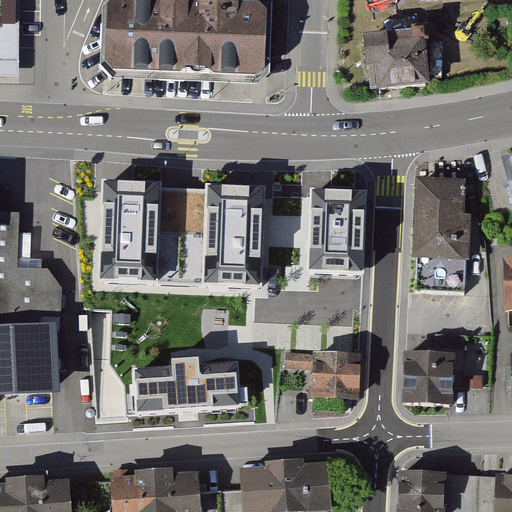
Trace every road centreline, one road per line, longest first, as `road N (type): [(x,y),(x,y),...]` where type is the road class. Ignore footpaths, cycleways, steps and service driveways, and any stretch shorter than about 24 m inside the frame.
road 1 (residential): [(0,457),(378,438)]
road 2 (primary): [(311,136),(0,131)]
road 3 (residential): [(391,133),(378,438)]
road 4 (residential): [(315,0),(311,136)]
road 5 (residential): [(378,438),(511,435)]
road 6 (primary): [(511,110),(391,133)]
